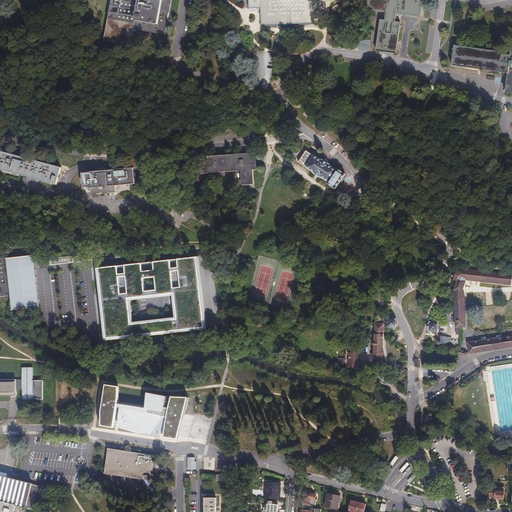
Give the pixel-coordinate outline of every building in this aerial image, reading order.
[(109,0),(103,40),(133,46),(136,30),(163,34),(165,24),(167,24),(168,19),(166,19),(169,0),(109,0)] [(274,0),(247,0),(248,9),(253,9),(259,9),(259,1),(274,0)] [(274,0),(259,1),(259,9),(260,26),(277,26),(280,26),(313,24),(312,7),(312,4),(312,0),(274,0)] [(385,54),(396,55),(400,24),(395,23),(396,15),(420,18),(422,0),(362,0),(361,10),(386,13),(385,22),(380,21),(376,52),(385,54)] [(511,94),(511,46),(511,56),(503,55),(503,53),(454,47),(452,66),(504,73),(509,74),(508,85),(507,94),(511,94)] [(305,151),(297,162),(305,167),(305,168),(320,178),(326,182),(325,184),(334,190),(344,175),(335,168),(334,170),(328,166),(328,165),(321,159),(320,161),(305,151)] [(0,152),(0,170),(14,174),(13,175),(18,176),(19,175),(31,178),(59,186),(64,169),(0,152)] [(257,154),(204,157),(205,174),(242,172),(242,187),(254,186),(253,171),(257,171),(257,154)] [(89,174),(81,174),(83,191),(85,190),(90,190),(91,194),(113,191),(114,191),(114,187),(134,185),(133,168),(106,171),(106,172),(98,173),(98,172),(89,173),(89,174)] [(12,299),(13,308),(40,306),(37,273),(34,253),(10,255),(9,249),(0,250),(0,294),(1,294),(2,299),(12,299)] [(107,340),(208,329),(204,293),(200,257),(98,268),(107,340)] [(451,280),(454,280),(451,290),(452,323),(453,327),(459,327),(462,327),(464,327),(462,292),(460,292),(464,280),(510,285),(510,283),(511,283),(511,274),(496,273),(458,268),(458,270),(455,269),(451,280)] [(387,317),(385,327),(393,329),(393,328),(394,328),(395,327),(396,321),(395,320),(395,319),(387,317)] [(436,322),(429,322),(427,324),(427,325),(426,329),(427,331),(435,332),(436,322)] [(383,334),(382,334),(383,323),(374,323),(373,353),(369,353),(370,359),(375,358),(376,363),(386,363),(385,359),(383,347),(383,337),(383,334)] [(511,334),(464,342),(466,354),(511,347),(511,334)] [(446,337),(436,335),(435,340),(434,340),(434,341),(434,343),(435,344),(436,344),(438,344),(448,346),(450,338),(446,337)] [(348,350),(347,368),(357,368),(357,350),(348,350)] [(31,367),(20,367),(20,379),(20,387),(20,389),(20,399),(41,399),(41,381),(31,381),(31,367)] [(14,379),(0,379),(0,395),(14,396),(14,389),(14,387),(14,379)] [(189,403),(191,398),(172,396),(171,402),(167,401),(168,396),(157,394),(147,392),(146,406),(119,401),(121,386),(107,384),(102,412),(101,427),(110,428),(115,429),(116,420),(118,408),(121,408),(119,428),(139,434),(162,437),(162,433),(166,434),(166,438),(179,440),(182,430),(189,403)] [(155,456),(109,449),(106,474),(151,481),(153,469),(155,456)] [(395,456),(390,463),(392,466),(398,458),(395,456)] [(196,457),(188,457),(187,470),(197,470),(197,461),(195,461),(196,457)] [(0,511),(12,511),(14,506),(24,509),(24,508),(36,511),(42,488),(30,485),(30,484),(0,476),(0,511)] [(264,500),(278,501),(279,491),(277,491),(278,484),(265,483),(264,500)] [(501,500),(502,492),(494,492),(494,488),(488,488),(487,497),(493,497),(492,499),(501,500)] [(303,492),(300,507),(303,507),(306,508),(307,508),(308,504),(313,505),(314,499),(313,499),(314,494),(303,492)] [(336,503),(338,503),(339,497),(327,494),(324,507),(335,509),(336,503)] [(216,511),(217,498),(206,497),(206,509),(205,511),(216,511)] [(262,511),(276,511),(277,504),(271,504),(272,501),(267,501),(266,508),(263,508),(262,511)] [(350,511),(363,511),(365,504),(350,501),(348,511),(350,511)]
